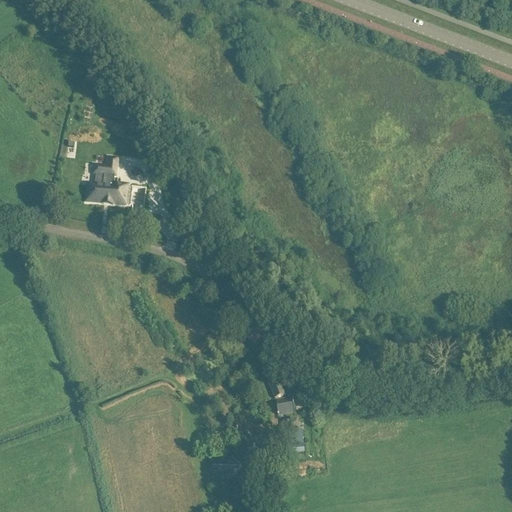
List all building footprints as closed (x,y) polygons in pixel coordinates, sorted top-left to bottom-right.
[(89,185),(88,196),(89,196),(89,201),(99,202),(104,203),(105,201),(109,202),(108,204),(112,205),(126,206),(128,186),(114,185),(115,180),(114,180),(115,177),(117,177),(118,159),(109,158),(108,167),(95,165),(94,175),(104,176),(102,186),(89,185)] [(281,387),(278,379),(274,369),(264,373),(275,399),(284,396),(281,387)] [(278,416),(294,414),(295,414),(292,398),(292,399),(276,401),(278,416)] [(287,423),(290,440),(296,439),(297,444),(296,444),(291,445),(291,444),(289,445),(303,444),(302,431),(299,432),(298,422),(287,423)] [(249,475),(250,475),(249,471),(249,458),(232,456),(232,458),(220,459),(216,458),(216,478),(219,477),(231,479),(232,480),(249,479),(249,475)]
